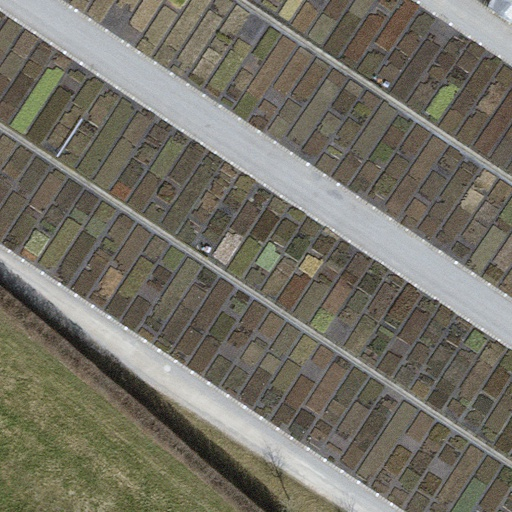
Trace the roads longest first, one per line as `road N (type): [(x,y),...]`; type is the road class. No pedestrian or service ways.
road 1 (track): [(511,325),(20,0)]
road 2 (track): [(369,511),(0,267)]
